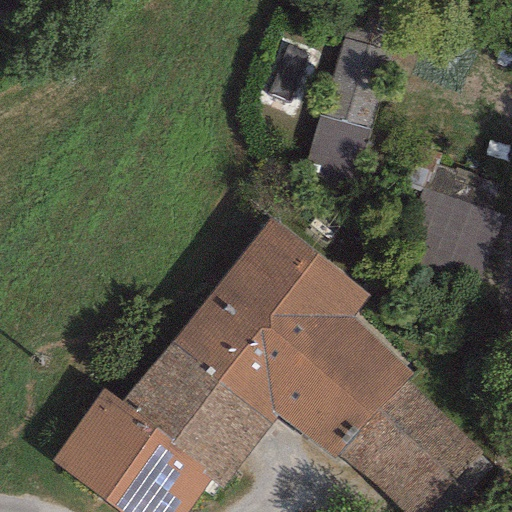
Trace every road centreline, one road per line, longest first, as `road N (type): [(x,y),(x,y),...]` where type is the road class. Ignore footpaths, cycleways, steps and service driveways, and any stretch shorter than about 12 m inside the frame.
road 1 (track): [(511,265),(511,462)]
road 2 (track): [(473,0),(466,90),(511,131)]
